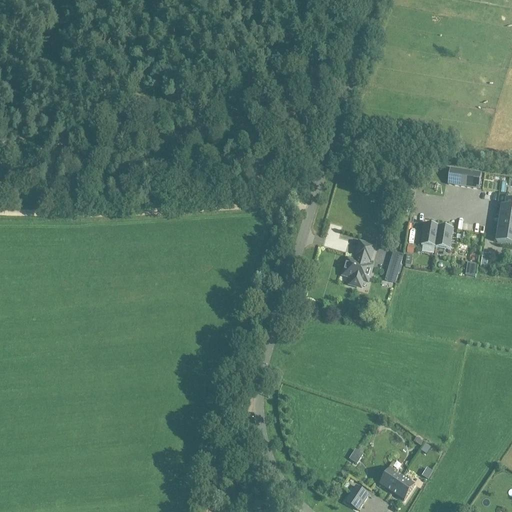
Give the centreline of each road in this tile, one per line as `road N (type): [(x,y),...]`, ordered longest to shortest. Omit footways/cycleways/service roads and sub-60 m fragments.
road 1 (tertiary): [(306,511),(270,463),(258,386),(372,0)]
road 2 (track): [(257,401),(208,511)]
